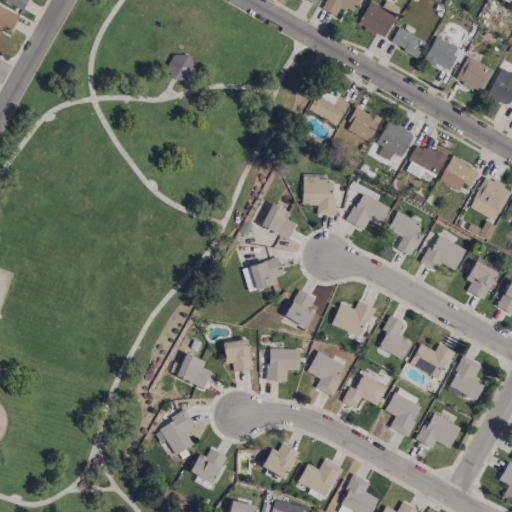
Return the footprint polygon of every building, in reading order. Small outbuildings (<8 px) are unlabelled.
[(0,0),(22,9),(26,0),(0,0)] [(353,13),(357,0),(325,0),(321,10),(335,15),(338,7),(353,13)] [(384,36),(393,12),(366,2),(357,26),(384,36)] [(0,27),(2,24),(10,29),(17,16),(0,6),(0,27)] [(417,56),(424,41),(396,28),(388,44),(417,56)] [(447,71),(457,47),(432,36),(422,61),(447,71)] [(173,83),(195,72),(185,51),(163,63),(173,83)] [(480,92),(491,68),(464,56),(453,80),(480,92)] [(499,67),(486,93),(511,105),(511,59),(506,71),(499,67)] [(336,125),(346,102),(317,88),(306,111),(336,125)] [(379,119),(355,106),(343,129),(366,142),(379,119)] [(380,146),(376,155),(387,160),(390,153),(399,158),(412,134),(386,121),(374,143),(380,146)] [(406,159),(435,174),(444,157),(415,142),(406,159)] [(461,183),(469,186),(477,169),(449,156),(437,181),(458,190),(461,183)] [(509,190),(484,176),(467,207),(492,221),(509,190)] [(315,215),(332,215),(333,183),(301,181),(300,204),(315,205),(315,215)] [(388,208),(359,192),(344,220),(361,229),(367,219),(379,225),(388,208)] [(288,212),(269,203),(259,226),(286,239),(294,223),(285,219),(288,212)] [(407,255),(415,240),(411,238),(419,224),(395,211),(385,229),(400,237),(394,248),(407,255)] [(435,271),(440,263),(453,270),(464,250),(436,233),(419,262),(435,271)] [(275,284),(273,277),(280,275),(276,258),(247,265),(253,289),(275,284)] [(469,281),(464,290),(481,299),(495,272),(473,261),(464,279),(469,281)] [(511,312),(511,280),(509,279),(494,306),(511,315),(511,312)] [(303,328),(314,310),(309,307),(314,299),(297,289),(282,316),(303,328)] [(359,337),(371,307),(356,301),(352,309),(338,302),(329,324),(359,337)] [(376,346),(400,359),(410,341),(395,333),(401,322),(388,315),(380,329),(384,332),(376,346)] [(221,342),(223,364),(230,363),(231,371),(249,369),(246,339),(221,342)] [(408,365),(439,377),(449,350),(436,344),(433,350),(416,343),(408,365)] [(297,370),(297,349),(266,348),(265,380),(284,381),(285,370),(297,370)] [(305,372),(318,378),(313,388),(329,395),(344,365),(315,351),(305,372)] [(201,367),(203,361),(183,353),(173,376),(202,388),(209,371),(201,367)] [(446,385),(474,400),(483,382),(472,377),(478,365),(461,356),(446,385)] [(359,397),(375,405),(384,387),(360,374),(352,389),(347,386),(340,400),(353,408),(359,397)] [(405,436),(419,406),(391,393),(383,410),(393,415),(387,427),(405,436)] [(156,427),(173,455),(193,442),(185,429),(193,425),(184,410),(156,427)] [(458,427),(430,412),(414,440),(429,448),(433,441),(447,448),(458,427)] [(281,478),(296,452),(280,443),(275,451),(269,448),(259,466),(281,478)] [(188,473),(212,483),(223,455),(207,448),(204,456),(196,453),(188,473)] [(326,495),(337,466),(321,459),(317,468),(304,463),(296,484),(326,495)] [(511,466),(505,463),(497,480),(506,484),(500,496),(511,502),(511,466)] [(352,511),(368,511),(376,498),(363,491),(367,482),(351,473),(343,489),(345,491),(338,504),(352,511)] [(300,511),(302,506),(272,499),(268,511),(300,511)] [(226,511),(252,511),(254,506),(229,500),(226,511)] [(415,511),(416,510),(399,502),(395,511),(383,505),(379,511),(415,511)]
